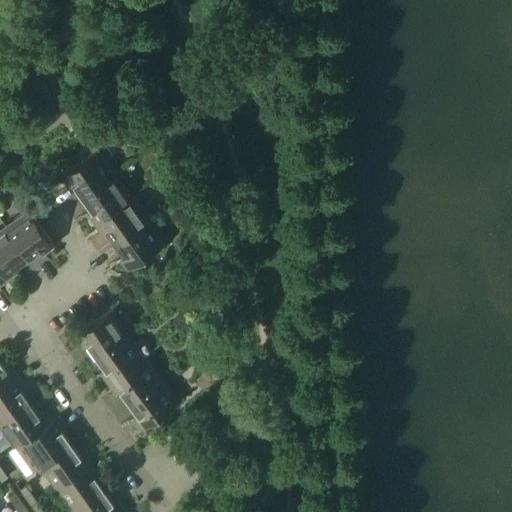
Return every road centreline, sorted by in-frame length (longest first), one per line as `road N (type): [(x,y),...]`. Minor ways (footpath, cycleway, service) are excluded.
road 1 (residential): [(161,511),(20,315)]
road 2 (residential): [(20,315),(70,279),(78,253),(40,194)]
